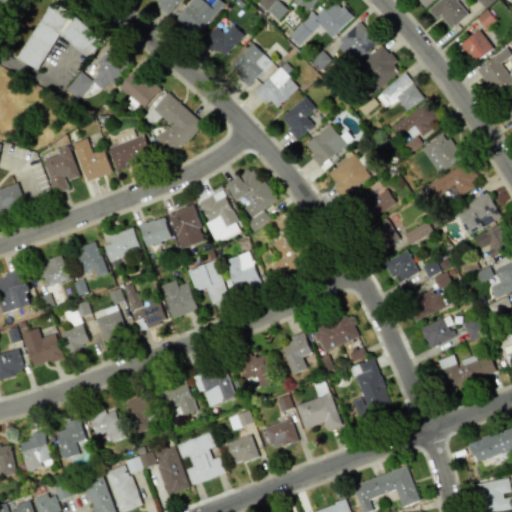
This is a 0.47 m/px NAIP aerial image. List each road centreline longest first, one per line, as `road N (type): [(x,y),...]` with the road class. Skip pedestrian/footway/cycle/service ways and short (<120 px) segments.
road 1 (residential): [(101,0),(252,131),(327,229),(429,431),(450,511)]
road 2 (residential): [(0,410),(308,297),(350,272)]
road 3 (residential): [(213,511),(511,399)]
road 4 (residential): [(252,131),(183,176),(0,246)]
road 5 (residential): [(376,0),(459,97),(511,176)]
